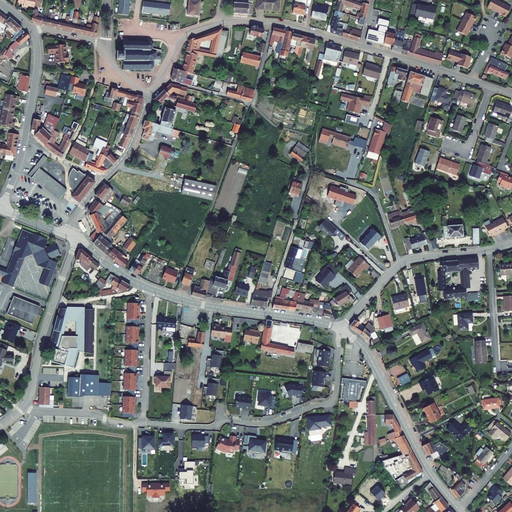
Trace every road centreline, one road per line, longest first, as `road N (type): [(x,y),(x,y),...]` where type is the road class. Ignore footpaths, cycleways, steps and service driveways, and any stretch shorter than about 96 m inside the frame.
road 1 (residential): [(340,328),(335,395),(326,404),(271,422),(226,419),(211,428),(141,421)]
road 2 (tertiary): [(340,328),(404,261),(489,250)]
road 3 (tertiary): [(340,328),(368,355),(431,475)]
road 4 (residential): [(24,405),(76,239)]
road 5 (residential): [(220,22),(281,24),(359,46)]
road 6 (residential): [(141,421),(152,290)]
road 7 (residential): [(489,250),(496,372)]
road 8 (residential): [(24,405),(141,421)]
